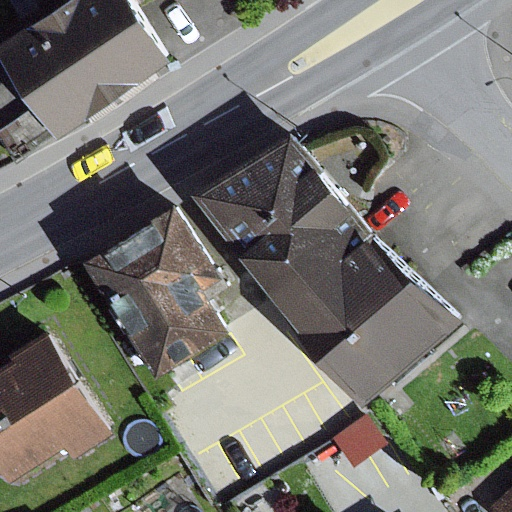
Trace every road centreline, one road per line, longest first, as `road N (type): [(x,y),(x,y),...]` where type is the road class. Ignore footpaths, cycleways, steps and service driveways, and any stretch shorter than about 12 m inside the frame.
road 1 (secondary): [(0,232),(400,4)]
road 2 (residential): [(400,4),(432,59),(511,146)]
